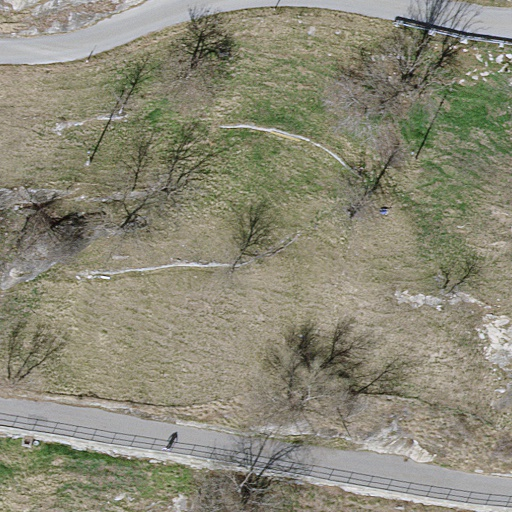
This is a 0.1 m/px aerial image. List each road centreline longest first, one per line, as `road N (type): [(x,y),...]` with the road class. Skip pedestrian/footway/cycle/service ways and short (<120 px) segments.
road 1 (unclassified): [(0,408),(511,490)]
road 2 (unclassified): [(207,0),(87,40),(0,51)]
road 3 (unclassified): [(511,24),(368,0)]
